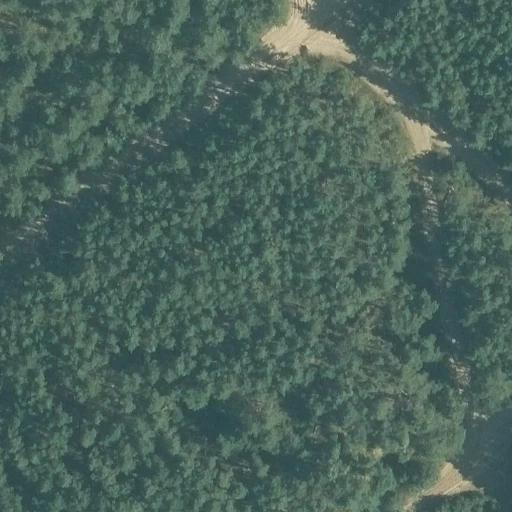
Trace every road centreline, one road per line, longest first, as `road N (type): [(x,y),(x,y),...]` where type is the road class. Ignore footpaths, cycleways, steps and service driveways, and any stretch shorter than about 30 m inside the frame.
road 1 (unknown): [(0,257),(314,19)]
road 2 (unknown): [(484,448),(430,242),(418,113)]
road 3 (track): [(511,198),(292,0)]
